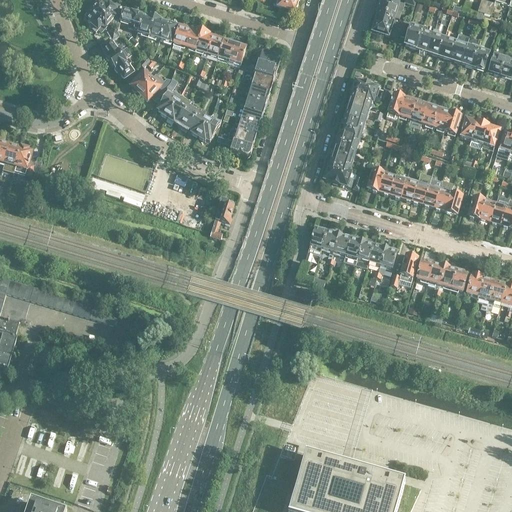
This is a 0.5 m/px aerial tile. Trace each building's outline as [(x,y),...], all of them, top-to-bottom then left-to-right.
[(299,2),(293,0),(275,0),(273,6),(276,6),(275,7),(293,13),(294,9),(296,9),(299,2)] [(381,0),(377,15),(394,20),(396,12),(397,13),(400,4),(386,0),(381,0)] [(494,5),(488,3),(484,17),(489,19),(490,17),(491,17),(494,8),(499,9),(500,5),(509,8),(511,0),(495,0),(494,3),(495,3),(494,5)] [(482,22),(484,17),(488,3),(481,1),(478,13),(476,20),(482,22)] [(93,10),(110,24),(115,29),(114,29),(117,32),(122,15),(117,14),(116,15),(114,12),(115,11),(108,5),(107,7),(102,3),(99,2),(93,10)] [(414,13),(420,15),(423,6),(417,4),(414,13)] [(93,10),(87,17),(87,19),(93,24),(91,26),(89,28),(96,34),(97,33),(98,33),(99,33),(101,35),(105,31),(104,30),(110,24),(93,10)] [(122,15),(120,24),(127,27),(127,28),(128,29),(133,31),(138,32),(142,17),(131,14),(123,12),(122,15)] [(394,20),(377,15),(374,24),(375,25),(372,34),(388,39),(394,20)] [(141,38),(148,40),(154,20),(146,18),(142,17),(138,32),(137,35),(141,36),(141,38)] [(154,20),(148,40),(155,42),(156,41),(159,42),(165,24),(161,23),(161,22),(154,20)] [(165,24),(159,42),(164,43),(164,45),(171,47),(177,28),(165,24)] [(403,24),(399,37),(405,39),(409,26),(403,24)] [(184,49),(190,32),(179,28),(172,50),(183,54),(184,49)] [(404,48),(416,52),(422,31),(411,28),(404,48)] [(117,32),(114,29),(107,33),(109,38),(116,34),(117,32)] [(416,52),(427,55),(433,35),(422,31),(416,52)] [(190,32),(184,49),(189,50),(188,52),(195,55),(201,34),(194,32),(194,33),(190,32)] [(116,34),(109,38),(112,42),(120,37),(116,34)] [(201,34),(195,55),(202,57),(201,59),(205,60),(207,56),(212,39),(208,38),(209,36),(201,34)] [(427,55),(438,59),(444,38),(433,35),(427,55)] [(438,59),(449,63),(456,42),(444,38),(438,59)] [(138,44),(132,39),(128,44),(134,49),(138,44)] [(212,39),(207,56),(211,57),(210,59),(217,61),(223,42),(212,39)] [(467,46),(461,66),(472,70),(478,50),(480,43),(469,40),(467,46)] [(217,61),(216,63),(224,65),(228,66),(229,63),(235,46),(223,42),(217,61)] [(467,46),(456,42),(449,63),(461,66),(467,46)] [(104,56),(111,66),(129,53),(126,50),(123,52),(119,46),(116,48),(113,43),(111,45),(109,43),(100,49),(104,55),(104,56)] [(229,63),(228,66),(240,70),(246,49),(235,46),(229,63)] [(478,50),(472,70),(483,74),(490,53),(478,50)] [(129,53),(111,66),(118,76),(119,75),(124,81),(132,75),(124,63),(132,57),(129,53)] [(258,65),(277,71),(279,63),(279,61),(279,60),(278,59),(276,57),(261,53),(258,65)] [(150,60),(158,63),(159,57),(152,54),(150,60)] [(488,74),(500,78),(506,58),(495,55),(488,74)] [(511,60),(506,58),(500,78),(511,81),(511,78),(511,60)] [(151,70),(156,64),(154,63),(153,64),(150,62),(150,63),(146,59),(139,66),(143,70),(147,67),(151,70)] [(175,68),(182,71),(184,66),(177,63),(175,68)] [(255,76),(273,82),(277,71),(258,65),(256,71),(251,70),(251,71),(245,69),(244,73),(245,73),(255,76)] [(169,86),(167,88),(173,91),(172,92),(174,93),(178,84),(177,84),(181,75),(187,78),(188,76),(175,70),(172,81),(171,82),(170,84),(169,86)] [(196,77),(204,80),(206,75),(198,72),(196,77)] [(143,73),(130,88),(131,90),(131,92),(134,94),(136,94),(137,95),(151,80),(143,73)] [(151,80),(137,95),(147,104),(161,89),(162,90),(166,85),(156,76),(152,81),(151,80)] [(255,76),(251,88),(270,93),(273,82),(255,76)] [(199,90),(200,89),(208,92),(210,88),(202,85),(202,84),(195,81),(192,87),(199,90)] [(370,103),(372,103),(379,105),(386,107),(390,94),(380,91),(377,90),(355,83),(351,97),(370,103)] [(247,99),(266,105),(270,93),(251,88),(248,98),(247,99)] [(159,116),(166,120),(178,101),(172,98),(174,95),(170,92),(169,94),(168,94),(167,95),(157,112),(160,114),(159,116)] [(351,97),(347,109),(368,115),(370,111),(368,110),(370,103),(351,97)] [(387,115),(386,120),(397,124),(399,119),(405,101),(393,97),(387,115)] [(246,102),(244,110),(262,116),(266,105),(247,99),(246,102)] [(176,127),(187,133),(198,115),(198,114),(193,111),(194,109),(190,107),(191,105),(186,103),(185,105),(178,101),(166,120),(173,124),(174,123),(177,125),(176,127)] [(399,119),(410,123),(416,105),(405,101),(399,119)] [(416,105),(410,123),(422,126),(427,108),(416,105)] [(422,126),(433,130),(438,112),(427,108),(422,126)] [(235,120),(236,121),(259,128),(262,116),(244,110),(239,109),(235,120)] [(347,109),(344,120),(363,127),(365,119),(367,120),(368,115),(347,109)] [(438,112),(433,130),(444,134),(450,116),(438,112)] [(190,135),(197,139),(208,121),(198,115),(187,133),(188,131),(191,133),(190,135)] [(450,116),(444,134),(455,138),(461,119),(450,116)] [(208,121),(197,139),(204,144),(205,142),(209,144),(219,126),(221,122),(217,121),(211,117),(208,121)] [(342,124),(339,132),(359,139),(362,131),(363,132),(365,127),(363,127),(344,120),(342,124)] [(239,127),(236,133),(255,139),(259,128),(236,121),(235,126),(239,127)] [(464,140),(471,143),(477,124),(477,125),(465,121),(459,139),(464,141),(464,140)] [(477,124),(471,143),(478,145),(478,146),(483,147),(489,128),(477,124)] [(483,147),(489,149),(494,151),(500,132),(489,129),(489,128),(483,147)] [(359,139),(339,132),(337,140),(337,141),(336,145),(355,151),(357,151),(359,147),(357,146),(359,139)] [(236,133),(233,143),(252,150),(255,139),(236,133)] [(510,156),(511,149),(511,136),(504,134),(498,154),(503,156),(504,154),(510,156)] [(252,150),(233,144),(225,141),(220,140),(218,139),(217,143),(231,148),(230,154),(244,159),(245,159),(248,159),(249,158),(250,156),(252,150)] [(0,163),(4,165),(9,147),(3,145),(3,146),(0,145),(0,163)] [(336,145),(332,156),(353,163),(355,159),(353,158),(355,151),(336,145)] [(4,165),(2,172),(13,175),(15,171),(14,170),(21,149),(20,149),(20,151),(15,150),(15,149),(9,147),(4,165)] [(21,149),(14,170),(19,172),(19,173),(19,174),(19,175),(20,176),(30,179),(34,168),(28,166),(32,153),(27,152),(28,151),(21,149)] [(329,169),(351,176),(352,174),(350,174),(353,163),(332,156),(329,169)] [(351,176),(329,169),(328,170),(325,171),(324,177),(325,180),(324,182),(351,190),(353,182),(355,183),(353,190),(359,192),(363,179),(357,177),(357,178),(351,176)] [(367,191),(378,194),(384,174),(373,171),(367,191)] [(396,177),(384,174),(378,194),(390,198),(396,177)] [(407,181),(396,177),(390,198),(401,201),(407,181)] [(407,181),(401,201),(412,204),(418,184),(407,181)] [(429,187),(423,208),(434,211),(440,190),(442,185),(431,181),(429,187)] [(412,204),(423,208),(429,187),(418,184),(412,204)] [(434,211),(445,214),(451,194),(440,190),(434,211)] [(451,194),(445,214),(456,217),(460,203),(465,205),(467,199),(462,197),(451,194)] [(468,218),(479,222),(485,201),(473,198),(468,218)] [(479,222),(490,225),(496,205),(485,201),(479,222)] [(209,238),(220,242),(222,237),(216,235),(219,225),(228,227),(233,210),(233,209),(233,208),(233,207),(232,206),(231,206),(230,206),(229,206),(228,206),(228,207),(227,208),(224,207),(225,204),(220,202),(209,238)] [(501,228),(511,231),(511,203),(509,203),(507,208),(501,228)] [(490,225),(501,228),(507,208),(496,205),(490,225)] [(322,253),(327,235),(315,231),(306,264),(311,265),(315,251),(322,253)] [(327,235),(322,253),(329,255),(326,265),(330,266),(333,256),(339,238),(327,235)] [(339,238),(333,256),(345,260),(351,242),(339,238)] [(345,260),(344,265),(355,268),(362,245),(351,242),(345,260)] [(362,245),(355,268),(367,272),(368,266),(373,248),(362,245)] [(368,266),(380,270),(385,252),(373,248),(368,266)] [(380,270),(378,275),(390,279),(391,273),(397,255),(385,252),(380,270)] [(390,288),(397,290),(398,286),(409,290),(418,261),(405,258),(399,279),(393,277),(390,288)] [(427,287),(434,266),(422,262),(416,281),(421,283),(420,284),(427,287)] [(433,296),(436,297),(445,269),(434,266),(427,287),(428,287),(427,288),(434,290),(434,291),(433,296)] [(456,273),(445,269),(436,297),(440,299),(442,294),(438,293),(440,288),(443,290),(443,291),(450,293),(456,273)] [(456,273),(450,293),(457,295),(456,298),(457,299),(456,303),(460,304),(462,295),(468,276),(456,273)] [(470,299),(477,301),(483,280),(471,277),(466,296),(471,297),(470,299)] [(0,279),(0,331),(15,336),(19,325),(0,318),(0,317),(6,296),(116,328),(109,351),(122,355),(133,319),(0,279)] [(311,286),(322,289),(324,282),(313,279),(311,286)] [(477,301),(476,305),(481,306),(480,312),(486,314),(489,303),(495,284),(483,280),(477,301)] [(495,284),(489,303),(486,314),(490,315),(491,310),(492,310),(492,308),(499,310),(500,308),(500,306),(501,306),(506,287),(495,284)] [(500,306),(500,308),(508,310),(508,309),(509,309),(506,318),(510,319),(511,311),(511,309),(511,310),(511,309),(511,288),(506,287),(501,306),(500,306)] [(3,336),(0,345),(0,351),(13,355),(17,340),(3,336)] [(0,351),(0,367),(8,370),(13,355),(0,351)] [(367,389),(313,374),(291,427),(284,445),(345,461),(367,389)] [(305,458),(289,511),(397,511),(405,485),(305,456),(305,458)] [(55,511),(27,502),(23,511),(55,511)]
